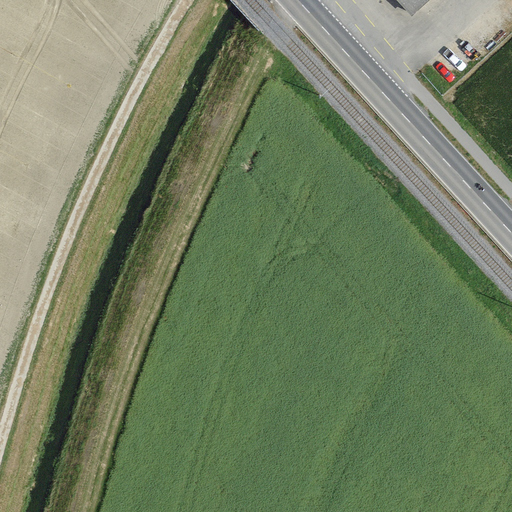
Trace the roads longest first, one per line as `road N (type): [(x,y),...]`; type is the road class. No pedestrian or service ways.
road 1 (track): [(299,1),(278,30),(189,229),(121,405),(92,511)]
road 2 (track): [(186,0),(110,141),(72,232),(0,450)]
road 3 (secondary): [(511,231),(298,0)]
